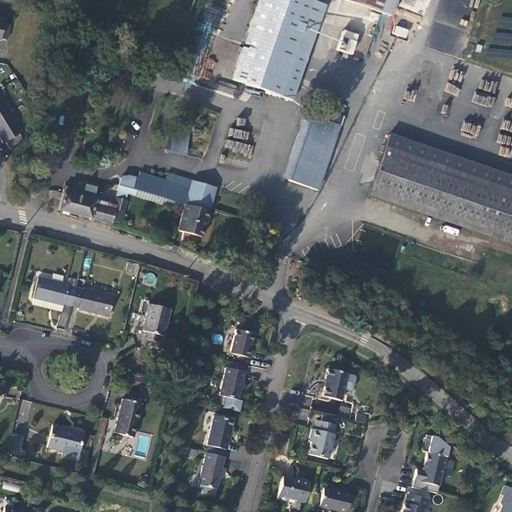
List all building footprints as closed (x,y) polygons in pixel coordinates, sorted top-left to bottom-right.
[(260,0),(232,82),(293,100),(309,53),(296,48),(304,25),(317,28),(325,5),(314,1),(314,0),(260,0)] [(390,17),(395,0),(343,0),(343,1),(390,17)] [(401,0),(399,6),(423,16),(429,0),(401,0)] [(0,40),(6,42),(10,26),(2,24),(3,21),(0,19),(0,40)] [(309,53),(317,28),(304,25),(296,48),(309,53)] [(392,34),(406,38),(409,29),(395,25),(392,34)] [(351,56),(357,35),(342,30),(336,50),(351,56)] [(216,89),(232,95),(235,86),(219,80),(216,89)] [(474,93),(472,101),(492,108),(494,99),(474,93)] [(4,142),(8,148),(22,140),(18,133),(21,132),(0,97),(0,140),(2,143),(4,142)] [(315,191),(339,127),(311,116),(287,180),(315,191)] [(463,121),(460,131),(477,137),(481,126),(463,121)] [(247,139),(249,132),(229,128),(228,135),(247,139)] [(166,152),(187,154),(189,133),(168,131),(166,152)] [(511,146),(511,137),(499,133),(496,141),(511,146)] [(226,140),(224,149),(251,153),(253,144),(226,140)] [(511,148),(501,145),(498,154),(510,158),(511,151),(511,148)] [(369,195),(511,243),(511,190),(385,148),(369,195)] [(135,181),(124,176),(122,180),(118,191),(130,195),(135,181)] [(219,193),(173,177),(170,184),(144,177),(142,183),(135,181),(130,195),(184,215),(177,233),(202,242),(219,193)] [(55,189),(49,209),(90,221),(95,204),(98,194),(67,185),(65,192),(55,189)] [(121,211),(95,204),(90,221),(112,228),(113,225),(117,226),(121,211)] [(443,230),(457,235),(458,229),(445,225),(443,230)] [(63,303),(70,304),(74,285),(32,276),(27,296),(63,304),(63,303)] [(116,295),(74,285),(70,304),(77,306),(76,307),(111,315),(116,295)] [(62,310),(63,304),(27,296),(26,302),(62,310)] [(165,349),(174,316),(153,310),(146,336),(151,338),(149,345),(165,349)] [(238,360),(259,365),(260,357),(257,356),(261,340),(244,336),(238,360)] [(234,374),(227,401),(246,406),(248,395),(250,395),(252,386),(250,385),(252,378),(234,374)] [(349,406),(355,380),(335,375),(333,384),(334,385),(331,402),(349,406)] [(139,445),(147,412),(127,407),(119,440),(139,445)] [(315,411),(313,418),(336,423),(337,416),(315,411)] [(355,421),(365,423),(366,415),(356,413),(355,421)] [(215,451),(233,455),(235,448),(236,448),(239,439),(237,438),(240,426),(222,422),(215,451)] [(336,466),(344,431),(325,427),(321,443),(319,443),(317,448),(320,448),(317,461),(336,466)] [(87,439),(56,432),(51,455),(67,458),(66,464),(80,468),(87,439)] [(27,445),(17,443),(14,461),(24,462),(27,445)] [(450,492),(456,463),(437,458),(433,477),(427,476),(424,487),(450,492)] [(229,474),(231,464),(214,460),(206,491),(213,493),(211,500),(222,503),(227,483),(230,484),(233,475),(229,474)] [(2,488),(19,492),(20,485),(3,482),(2,488)] [(312,510),(318,489),(312,488),(310,488),(291,483),(285,507),(295,509),(296,506),(302,507),(303,509),(309,511),(312,510)] [(355,511),(359,500),(350,497),(350,499),(332,495),(327,511),(355,511)] [(34,510),(42,511),(44,502),(37,500),(34,510)] [(438,511),(440,505),(420,501),(418,511),(414,510),(413,511),(438,511)]
